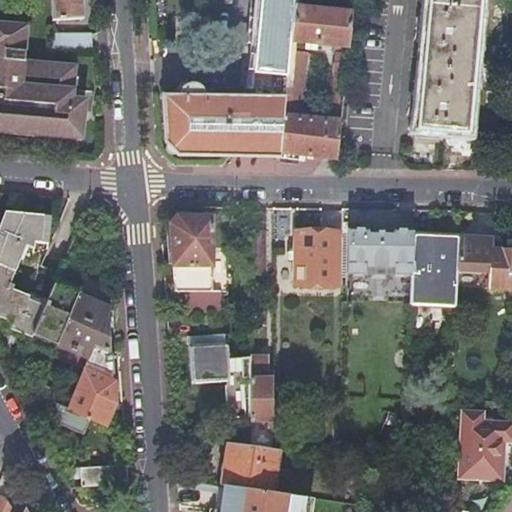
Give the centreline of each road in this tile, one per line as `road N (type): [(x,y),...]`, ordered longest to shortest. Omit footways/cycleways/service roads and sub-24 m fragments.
road 1 (residential): [(511,192),(130,185)]
road 2 (residential): [(152,511),(130,185)]
road 3 (residential): [(130,185),(120,0)]
road 4 (residential): [(0,172),(130,185)]
